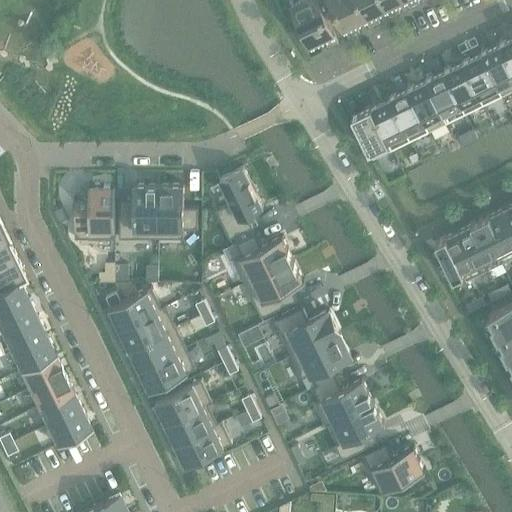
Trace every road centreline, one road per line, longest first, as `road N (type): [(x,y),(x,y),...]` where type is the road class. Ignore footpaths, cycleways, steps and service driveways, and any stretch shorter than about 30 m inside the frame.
road 1 (residential): [(511,444),(301,108)]
road 2 (residential): [(171,511),(26,225),(24,168)]
road 3 (residential): [(511,4),(301,108)]
road 4 (residential): [(24,168),(215,151)]
road 5 (residential): [(301,108),(243,0)]
